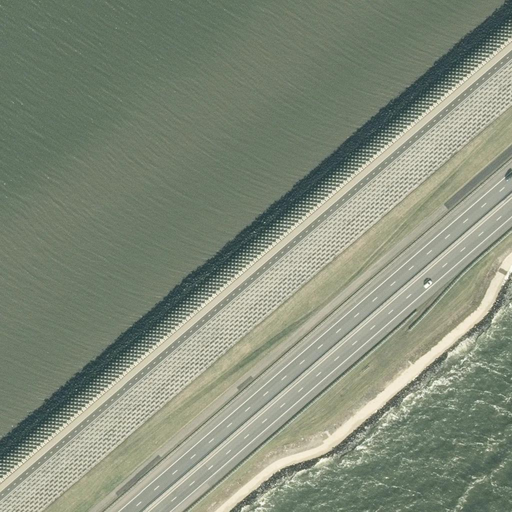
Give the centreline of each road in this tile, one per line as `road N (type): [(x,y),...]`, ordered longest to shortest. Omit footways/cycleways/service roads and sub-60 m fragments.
road 1 (motorway): [(511,177),(125,511)]
road 2 (motorway): [(155,511),(511,203)]
